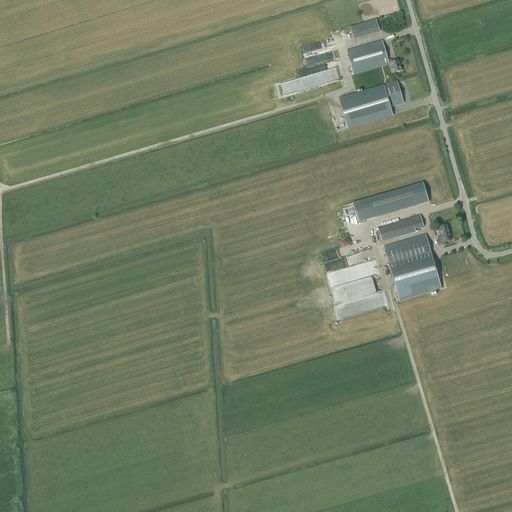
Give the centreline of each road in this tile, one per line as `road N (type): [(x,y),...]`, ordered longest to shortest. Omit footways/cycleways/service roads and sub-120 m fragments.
road 1 (track): [(340,47),(351,88),(0,191)]
road 2 (track): [(423,211),(374,225),(373,234),(456,511)]
road 3 (unclassified): [(511,250),(487,253),(475,242),(407,0)]
road 4 (track): [(0,212),(8,345)]
